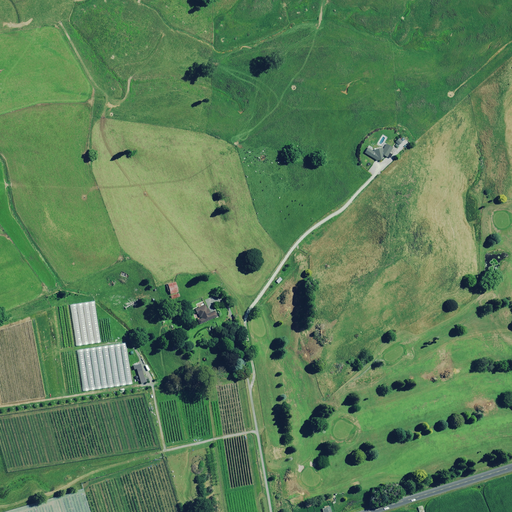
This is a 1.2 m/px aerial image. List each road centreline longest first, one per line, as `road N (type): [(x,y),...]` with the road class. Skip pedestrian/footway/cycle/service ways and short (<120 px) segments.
road 1 (trunk): [(511,467),(369,511)]
road 2 (residential): [(271,511),(249,386)]
